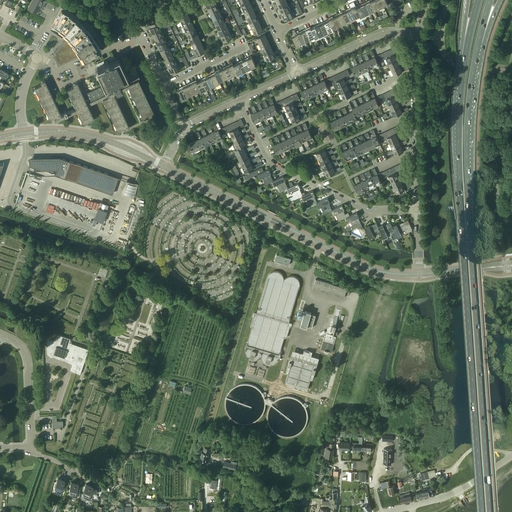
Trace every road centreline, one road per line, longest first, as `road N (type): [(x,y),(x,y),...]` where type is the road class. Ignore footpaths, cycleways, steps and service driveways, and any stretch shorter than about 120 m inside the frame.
road 1 (primary): [(492,511),(466,169),(478,42)]
road 2 (primary): [(465,55),(459,176),(484,511)]
road 3 (residential): [(417,209),(367,210),(277,167),(238,101)]
road 4 (tertiary): [(418,273),(371,268),(272,221)]
road 5 (unknown): [(275,387),(290,343),(308,346),(324,300),(306,294),(306,278)]
road 6 (tertiary): [(162,166),(101,138),(22,133)]
road 7 (unclassified): [(390,511),(447,496),(511,457)]
road 8 (residential): [(297,74),(384,34),(418,35)]
road 9 (residential): [(30,447),(25,351),(0,333)]
road 10 (tertiary): [(272,221),(162,166)]
road 11 (unknown): [(308,346),(336,357),(325,395),(316,400),(275,387)]
